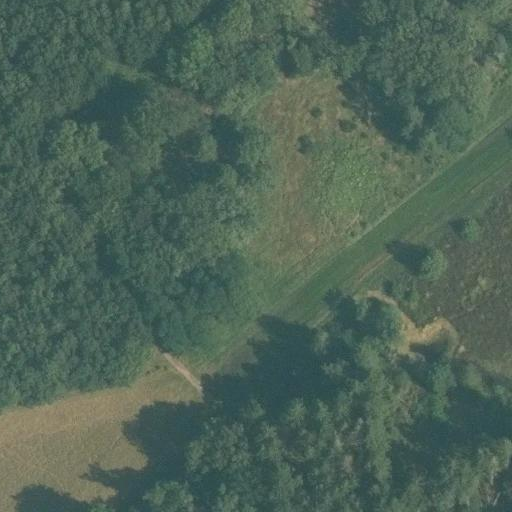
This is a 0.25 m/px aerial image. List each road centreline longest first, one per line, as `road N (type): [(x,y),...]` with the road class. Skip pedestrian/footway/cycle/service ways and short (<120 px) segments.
road 1 (track): [(228,425),(256,386),(511,175)]
road 2 (unknown): [(122,0),(128,47),(65,145),(73,194),(133,301)]
road 3 (unknown): [(133,301),(228,425)]
